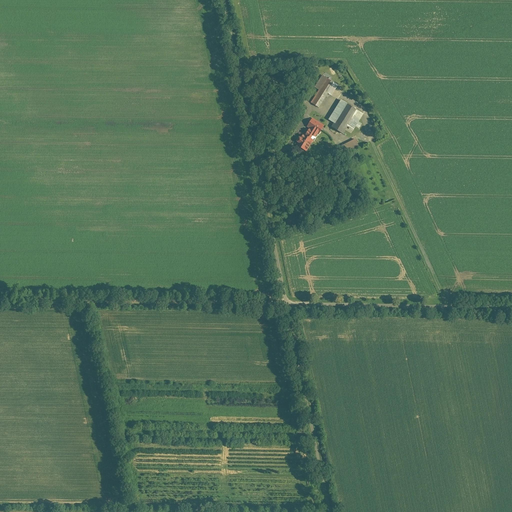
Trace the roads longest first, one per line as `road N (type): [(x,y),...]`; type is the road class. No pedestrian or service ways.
road 1 (residential): [(285,303),(224,0)]
road 2 (track): [(0,298),(285,303)]
road 3 (residential): [(511,308),(285,303)]
road 4 (unclassified): [(328,511),(285,303)]
road 5 (track): [(456,307),(444,300),(366,121)]
